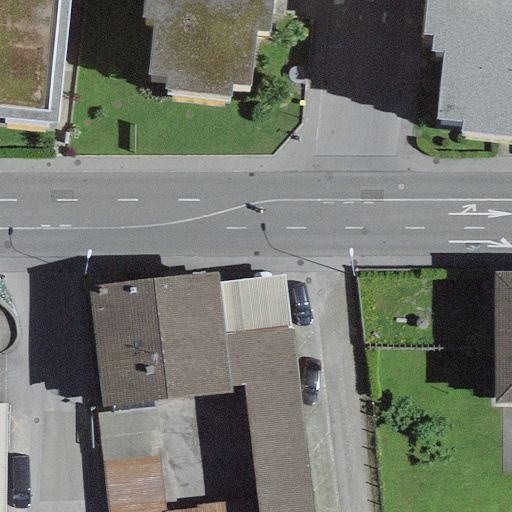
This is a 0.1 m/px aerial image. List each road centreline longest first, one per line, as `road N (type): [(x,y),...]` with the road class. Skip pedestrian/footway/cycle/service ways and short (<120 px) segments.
road 1 (tertiary): [(0,213),(367,214)]
road 2 (residential): [(367,214),(391,0)]
road 3 (tertiary): [(367,214),(511,214)]
